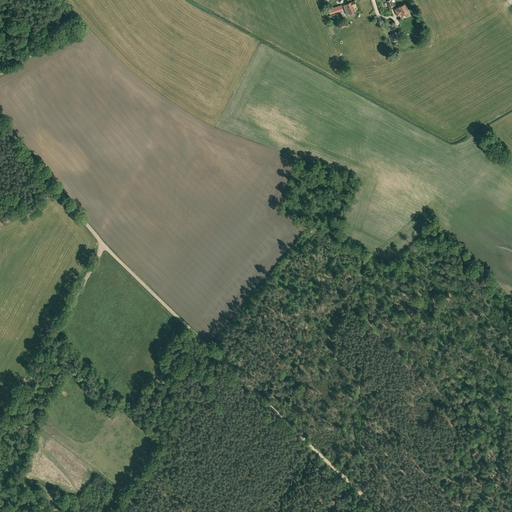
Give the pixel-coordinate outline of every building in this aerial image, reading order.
[(345,5),(343,5),(344,8),(345,11),(346,15),(349,14),(355,11),(353,6),(356,5),(354,1),(351,2),(345,5)] [(408,12),(404,4),(398,7),(398,8),(394,9),(397,16),(401,14),(402,15),(404,14),(406,17),(410,16),(408,12)] [(343,10),(341,5),(337,7),(328,9),(330,14),(338,11),(343,10)] [(399,39),(396,32),(389,35),(392,42),(399,39)] [(166,369),(159,377),(164,380),(170,372),(166,369)]
